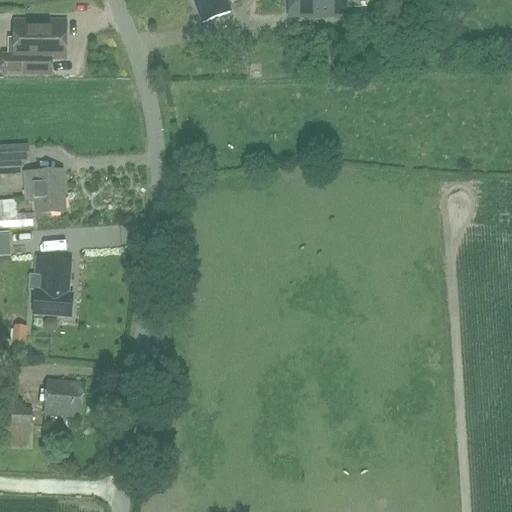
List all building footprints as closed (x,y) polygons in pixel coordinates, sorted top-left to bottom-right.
[(193,0),(202,22),(229,12),(225,1),(228,0),(193,0)] [(375,18),(375,0),(251,0),(251,17),(375,18)] [(65,59),(65,21),(14,21),(14,39),(8,39),(8,55),(2,55),(2,74),(51,74),(51,59),(65,59)] [(0,175),(21,174),(20,162),(29,162),(28,145),(0,147),(0,175)] [(35,214),(64,213),(62,171),(24,174),(25,201),(34,200),(35,214)] [(0,228),(32,227),(32,214),(17,215),(16,200),(0,200),(0,228)] [(4,256),(19,258),(21,246),(6,243),(4,256)] [(32,315),(70,318),(72,294),(68,294),(71,260),(36,257),(34,275),(19,273),(17,290),(30,291),(29,299),(34,299),(32,315)] [(24,348),(26,328),(14,327),(12,347),(24,348)] [(0,408),(5,408),(3,449),(29,450),(30,427),(31,409),(16,409),(18,371),(0,369),(0,408)] [(81,418),(84,384),(47,381),(44,415),(81,418)] [(41,440),(52,441),(53,429),(42,428),(41,440)]
